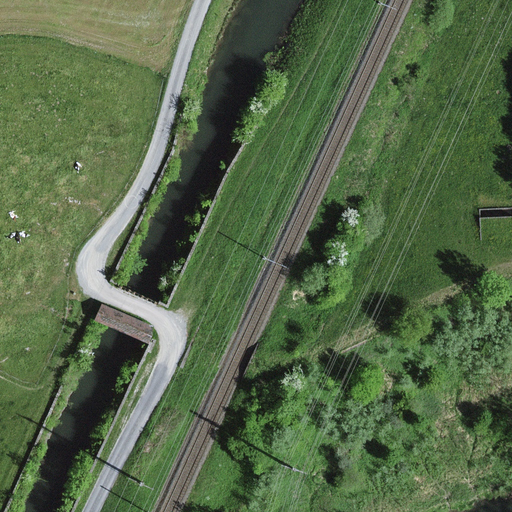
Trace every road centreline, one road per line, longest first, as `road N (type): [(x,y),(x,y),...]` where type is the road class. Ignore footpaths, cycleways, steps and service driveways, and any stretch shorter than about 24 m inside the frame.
road 1 (track): [(209,0),(161,161),(93,254),(91,280),(165,313),(173,338),(97,511)]
road 2 (track): [(476,0),(315,360),(449,302),(511,287)]
